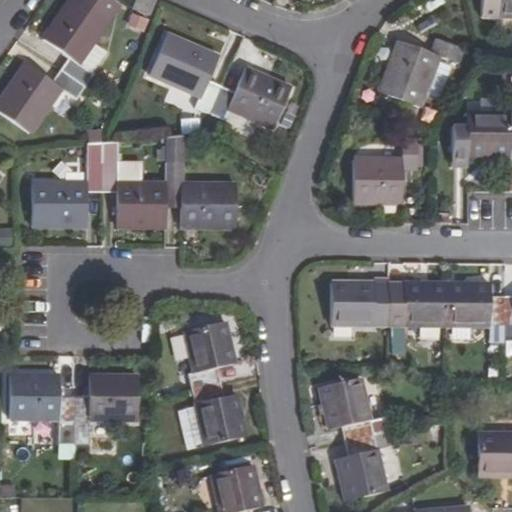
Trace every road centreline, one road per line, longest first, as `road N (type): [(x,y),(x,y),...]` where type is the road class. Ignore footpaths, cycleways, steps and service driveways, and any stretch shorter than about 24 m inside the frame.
road 1 (residential): [(269,284),(277,388),(305,511)]
road 2 (residential): [(511,244),(283,237)]
road 3 (residential): [(341,52),(283,237)]
road 4 (residential): [(269,284),(159,285),(90,304)]
road 5 (residential): [(209,0),(341,52)]
